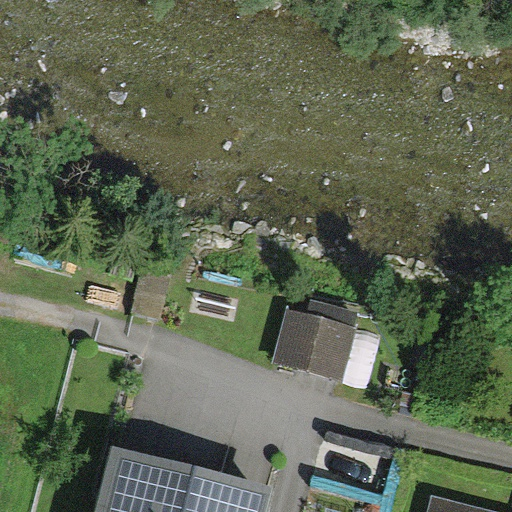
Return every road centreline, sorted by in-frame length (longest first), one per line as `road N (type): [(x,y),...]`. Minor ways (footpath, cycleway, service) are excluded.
road 1 (residential): [(0,315),(149,353),(306,422)]
road 2 (residential): [(306,422),(511,470)]
